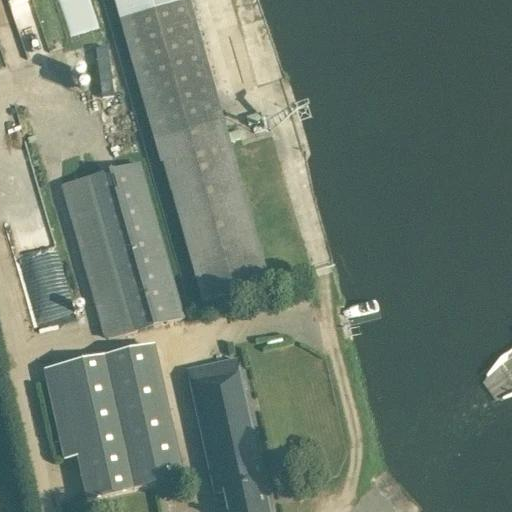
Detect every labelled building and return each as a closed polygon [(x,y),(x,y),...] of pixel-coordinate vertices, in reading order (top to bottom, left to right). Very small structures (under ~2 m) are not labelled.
[(6,0),(11,11),(32,4),(31,0),(6,0)] [(100,0),(87,0),(97,39),(110,36),(100,0)] [(117,0),(204,302),(262,286),(180,0),(117,0)] [(57,190),(101,344),(183,321),(139,168),(81,183),(57,190)] [(58,253),(16,263),(32,331),(75,321),(58,253)] [(79,459),(87,496),(179,475),(151,349),(45,373),(65,462),(79,459)] [(270,511),(237,362),(187,373),(214,496),(223,494),(226,511),(270,511)]
